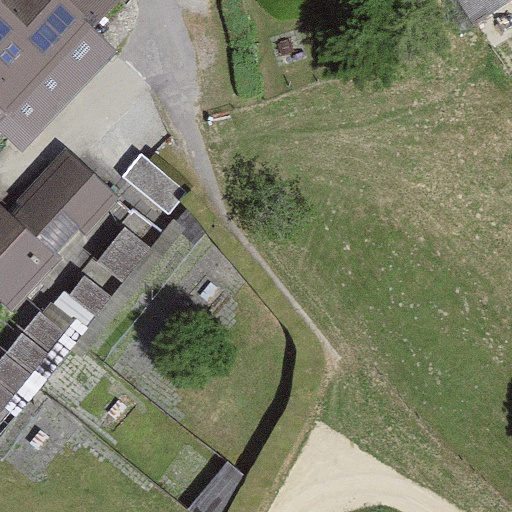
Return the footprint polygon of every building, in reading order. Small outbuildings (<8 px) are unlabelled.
[(95,36),(127,0),(0,0),(0,136),(11,125),(35,147),(117,56),(95,36)] [(464,0),(476,18),(505,0),(464,0)] [(15,228),(59,269),(118,204),(74,164),(15,228)] [(146,164),(129,187),(175,222),(192,199),(146,164)] [(0,214),(0,296),(18,313),(59,269),(15,228),(0,214)] [(0,359),(0,409),(8,416),(110,302),(78,273),(0,359)]
